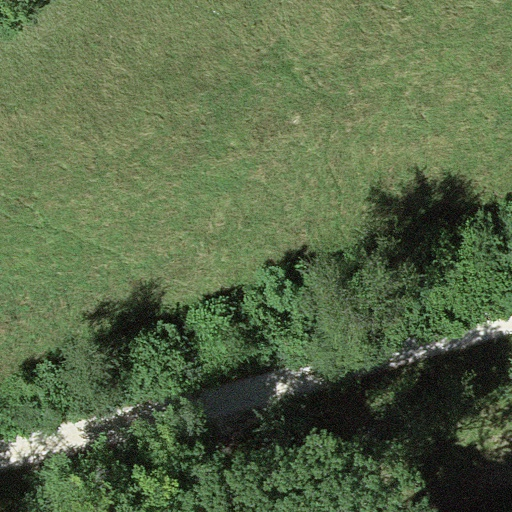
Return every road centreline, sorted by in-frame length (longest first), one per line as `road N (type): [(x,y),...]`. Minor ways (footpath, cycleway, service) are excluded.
road 1 (track): [(511,317),(0,452)]
road 2 (track): [(466,330),(321,473),(219,511)]
